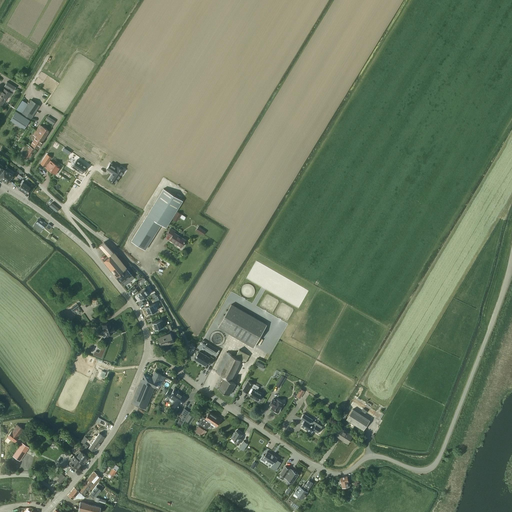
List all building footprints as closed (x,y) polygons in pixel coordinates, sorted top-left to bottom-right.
[(16,87),(7,81),(4,86),(13,91),(16,87)] [(0,105),(1,106),(7,97),(9,98),(12,93),(4,89),(2,92),(1,91),(0,92),(0,105)] [(31,100),(22,113),(31,118),(39,106),(31,100)] [(16,112),(10,120),(24,129),(29,120),(16,112)] [(55,121),(48,116),(45,120),(53,124),(55,121)] [(31,144),(37,149),(49,131),(40,125),(33,135),(36,137),(31,144)] [(79,136),(72,147),(83,153),(81,157),(91,163),(100,150),(79,136)] [(26,143),(20,153),(29,159),(35,149),(26,143)] [(45,157),(41,163),(45,166),(46,166),(45,168),(46,168),(47,168),(48,169),(49,169),(48,170),(55,174),(60,167),(50,160),(48,164),(47,163),(48,161),(48,160),(45,157)] [(82,173),(86,166),(77,159),(72,167),(82,173)] [(110,163),(106,169),(112,173),(108,179),(115,183),(123,171),(117,166),(116,167),(110,163)] [(4,169),(0,174),(0,179),(7,184),(13,175),(12,175),(12,174),(10,172),(9,173),(4,169)] [(18,188),(18,189),(25,194),(28,190),(30,187),(22,182),(19,186),(18,188)] [(131,240),(145,249),(161,224),(165,227),(182,201),(163,189),(131,240)] [(59,208),(52,203),(49,206),(56,212),(59,208)] [(35,223),(33,227),(40,232),(42,228),(44,227),(50,232),(53,229),(51,227),(52,226),(49,223),(48,225),(46,223),(39,218),(35,223)] [(169,240),(180,247),(185,240),(174,232),(175,231),(170,228),(167,234),(171,237),(169,240)] [(100,245),(99,246),(99,247),(108,257),(103,261),(116,277),(121,283),(122,282),(122,283),(124,285),(129,281),(133,278),(134,277),(126,268),(114,252),(113,252),(107,246),(104,242),(103,243),(100,245)] [(144,289),(136,293),(140,299),(148,294),(149,293),(147,290),(145,291),(144,289)] [(155,303),(145,307),(148,314),(158,309),(155,303)] [(254,346),(267,325),(231,304),(219,326),(254,346)] [(160,319),(152,323),(154,330),(164,326),(162,322),(161,322),(160,319)] [(112,327),(110,322),(101,324),(103,330),(100,333),(104,337),(105,335),(110,334),(109,333),(115,331),(113,327),(112,327)] [(171,332),(157,337),(160,346),(174,341),(171,332)] [(208,343),(205,347),(215,353),(218,349),(208,343)] [(226,351),(216,372),(225,378),(219,388),(229,394),(236,384),(231,381),(241,360),(242,360),(246,353),(239,349),(235,356),(226,351)] [(199,351),(195,359),(205,366),(207,363),(210,365),(214,358),(211,356),(210,358),(199,351)] [(136,390),(132,402),(138,404),(139,405),(145,407),(154,386),(156,383),(160,386),(165,377),(163,376),(161,375),(155,371),(151,378),(144,374),(141,380),(136,390)] [(253,383),(248,381),(243,390),(248,393),(248,392),(250,393),(249,395),(259,401),(263,394),(253,388),(253,389),(251,388),(253,383)] [(174,389),(172,392),(168,390),(164,396),(168,398),(169,397),(174,400),(171,406),(176,409),(180,404),(180,405),(186,397),(174,389)] [(273,399),(270,404),(273,406),(271,408),(275,410),(274,411),(277,413),(278,412),(284,403),(277,399),(276,400),(273,399)] [(183,415),(181,419),(184,421),(186,416),(189,411),(184,408),(181,413),(183,415)] [(363,430),(370,420),(353,409),(346,419),(363,430)] [(203,417),(199,423),(205,427),(214,415),(209,412),(205,418),(203,417)] [(304,413),(301,418),(301,419),(301,418),(301,419),(304,420),(304,421),(303,423),(301,426),(302,427),(311,433),(313,430),(318,433),(321,428),(316,425),(316,424),(315,426),(313,424),(310,423),(311,422),(312,422),(312,421),(312,420),(313,419),(312,419),(311,418),(304,414),(304,413)] [(188,414),(184,420),(190,423),(194,417),(188,414)] [(214,415),(205,427),(207,428),(210,423),(215,426),(215,425),(217,426),(222,419),(218,417),(214,415)] [(12,431),(7,437),(8,437),(7,437),(10,440),(11,439),(14,442),(19,436),(18,435),(23,429),(17,425),(12,431)] [(199,426),(195,431),(200,434),(201,434),(204,429),(199,426)] [(348,444),(353,435),(340,428),(335,436),(348,444)] [(232,438),(236,441),(235,442),(238,444),(241,439),(239,438),(242,434),(237,430),(232,438)] [(94,451),(104,437),(99,433),(88,449),(92,452),(93,450),(94,451)] [(243,450),(248,444),(243,441),(239,447),(243,450)] [(22,442),(13,456),(20,460),(29,447),(22,442)] [(82,462),(83,463),(88,457),(80,451),(76,457),(75,457),(82,462)] [(261,458),(261,459),(265,462),(266,460),(273,464),(270,468),(275,471),(280,464),(281,462),(276,459),(277,458),(267,451),(265,455),(263,455),(261,458)] [(75,457),(76,457),(74,456),(69,462),(77,468),(82,462),(75,457)] [(292,469),(292,470),(286,466),(280,474),(293,483),(299,474),(292,469)] [(90,476),(95,480),(99,475),(94,471),(90,476)] [(62,474),(57,480),(60,483),(65,477),(62,474)] [(339,481),(339,483),(341,483),(342,487),(350,485),(349,480),(348,481),(347,475),(340,477),(341,481),(339,481)] [(354,480),(355,482),(354,484),(357,486),(360,483),(362,484),(363,483),(363,484),(365,482),(361,480),(362,479),(356,476),(354,480)] [(294,493),(298,495),(298,496),(298,497),(298,498),(298,499),(299,499),(300,500),(301,500),(302,499),(302,498),(303,499),(308,492),(307,491),(313,483),(308,480),(306,484),(304,482),(301,487),(299,486),(294,493)] [(103,485),(99,482),(89,494),(93,498),(103,485)] [(72,499),(79,491),(74,487),(68,495),(72,499)] [(348,494),(350,490),(343,488),(340,497),(347,500),(348,494)] [(88,511),(99,511),(100,506),(88,504),(88,503),(80,501),(78,510),(86,511),(88,511)]
